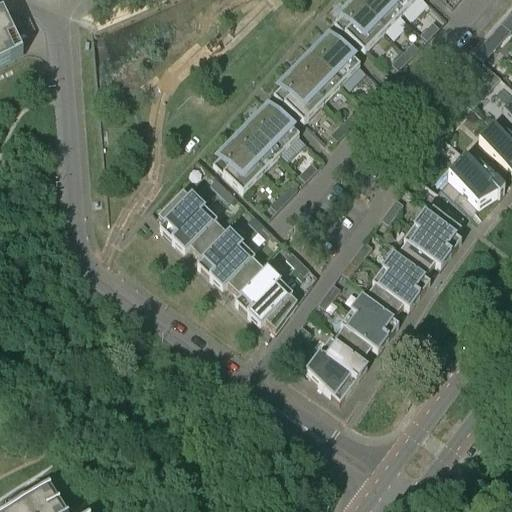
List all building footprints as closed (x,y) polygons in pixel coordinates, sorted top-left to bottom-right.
[(383,38),(400,21),(378,0),(361,0),(353,8),(383,38)] [(378,0),(400,21),(420,0),(419,0),(378,0)] [(334,29),(364,58),(383,38),(353,8),(334,29)] [(511,33),(511,14),(499,28),(509,37),(511,33)] [(0,70),(22,60),(13,40),(2,18),(0,18),(0,70)] [(426,46),(438,33),(432,27),(419,40),(426,46)] [(499,48),(489,39),(472,59),(481,67),(499,48)] [(359,71),(329,42),(309,62),(339,91),(359,71)] [(403,57),(409,63),(418,54),(412,48),(403,57)] [(394,66),(401,72),(409,63),(403,57),(394,66)] [(293,79),(323,108),(339,91),(309,62),(293,79)] [(492,77),(483,87),(490,92),(499,83),(492,77)] [(323,108),(293,79),(273,99),(303,129),(323,108)] [(359,111),(365,117),(377,104),(371,98),(359,111)] [(279,162),(298,142),(268,112),(249,132),(279,162)] [(511,116),(495,135),(511,149),(511,116)] [(348,134),(357,125),(351,118),(342,127),(348,134)] [(336,146),(348,134),(342,127),(330,140),(336,146)] [(437,138),(444,144),(452,135),(446,129),(437,138)] [(262,179),(279,162),(249,132),(232,149),(262,179)] [(497,192),(507,181),(511,185),(511,183),(511,149),(495,135),(468,165),(497,192)] [(212,170),(242,199),(262,179),(232,149),(212,170)] [(497,192),(468,165),(439,197),(469,223),(477,214),(496,203),(497,202),(498,203),(503,197),(497,192)] [(304,187),(317,174),(310,168),(298,181),(304,187)] [(218,199),(224,193),(215,184),(209,190),(218,199)] [(288,204),(296,195),(290,189),(281,198),(288,204)] [(233,202),(224,193),(218,199),(227,208),(233,202)] [(182,197),(157,223),(164,230),(159,235),(171,247),(203,214),(191,202),(189,204),(183,199),(182,197)] [(269,210),(276,216),(288,204),(281,198),(269,210)] [(403,210),(395,205),(388,215),(395,220),(403,210)] [(461,235),(432,213),(431,215),(426,221),(424,219),(413,234),(450,261),(461,247),(455,242),(460,236),(461,235)] [(203,214),(171,247),(184,260),(189,255),(195,261),(220,235),(214,229),(216,227),(203,214)] [(388,215),(380,225),(388,230),(395,220),(388,215)] [(247,227),(256,236),(262,230),(253,221),(247,227)] [(271,239),(262,230),(256,236),(265,245),(271,239)] [(440,275),(450,261),(413,234),(403,248),(405,250),(400,257),(429,278),(434,271),(440,275)] [(227,241),(220,235),(195,261),(202,267),(197,272),(209,284),(241,251),(229,239),(227,241)] [(357,257),(364,262),(371,252),(364,247),(357,257)] [(233,298),(258,272),(252,266),(254,264),(241,251),(209,284),(222,297),(227,291),(233,298)] [(356,273),(364,262),(357,257),(349,267),(356,273)] [(424,285),(429,278),(400,257),(395,264),(392,262),(382,276),(419,303),(429,289),(424,285)] [(300,267),(291,258),(285,264),(294,273),(300,267)] [(309,276),(300,267),(294,273),(303,282),(309,276)] [(258,272),(233,298),(239,304),(234,309),(247,321),(279,288),(267,276),(264,278),(258,272)] [(374,292),(369,299),(397,320),(403,313),(408,318),(419,303),(382,276),(371,290),(374,292)] [(279,288),(247,321),(260,333),(265,328),(275,339),(297,310),(290,303),(292,301),(279,288)] [(325,300),(332,305),(340,295),(333,290),(325,300)] [(392,327),(397,320),(369,299),(364,306),(361,304),(350,318),(387,346),(398,332),(392,327)] [(332,305),(325,300),(318,310),(325,315),(332,305)] [(337,342),(366,363),(371,356),(377,360),(387,346),(350,318),(340,333),(342,334),(337,342)] [(294,342),(301,347),(308,337),(301,332),(294,342)] [(289,363),(301,347),(294,342),(283,356),(289,363)] [(361,370),(366,363),(337,342),(332,348),(329,347),(319,361),(356,388),(366,374),(361,370)] [(339,411),(356,388),(319,361),(306,379),(339,411)] [(6,465),(19,488),(30,481),(16,458),(6,465)] [(0,481),(8,495),(19,488),(6,465),(0,468),(0,481)] [(0,499),(8,495),(0,481),(0,499)] [(58,511),(49,497),(24,511),(58,511)]
